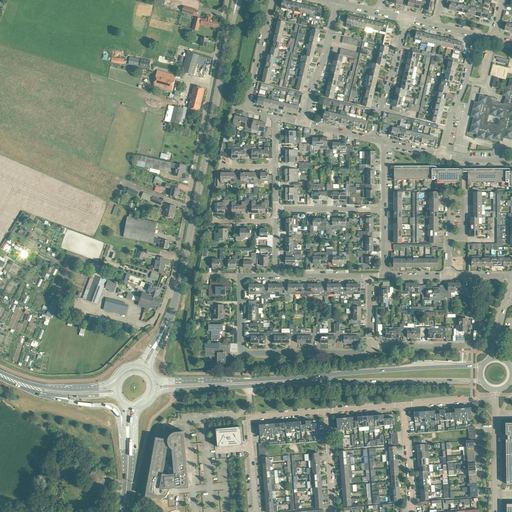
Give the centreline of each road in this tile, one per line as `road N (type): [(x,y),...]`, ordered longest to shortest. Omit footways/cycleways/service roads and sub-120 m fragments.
road 1 (secondary): [(155,393),(481,382)]
road 2 (secondary): [(482,364),(175,382)]
road 3 (tertiary): [(178,287),(236,0)]
road 4 (residential): [(171,284),(227,0)]
road 5 (residential): [(370,346),(473,345),(474,275)]
road 6 (residential): [(325,410),(251,417),(256,511)]
road 7 (residential): [(243,353),(370,346)]
road 8 (residential): [(372,139),(406,18)]
road 9 (residential): [(442,155),(476,34)]
road 10 (residential): [(304,122),(337,2)]
